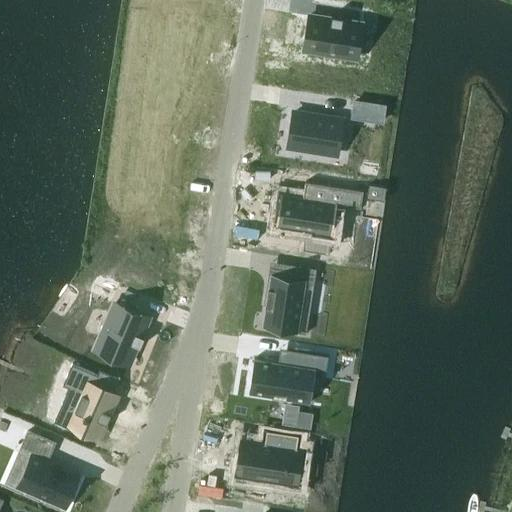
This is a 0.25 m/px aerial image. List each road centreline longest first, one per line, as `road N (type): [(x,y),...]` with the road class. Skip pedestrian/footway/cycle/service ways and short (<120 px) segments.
road 1 (residential): [(198,309),(252,0)]
road 2 (residential): [(109,511),(198,309)]
road 3 (residential): [(198,309),(168,511)]
